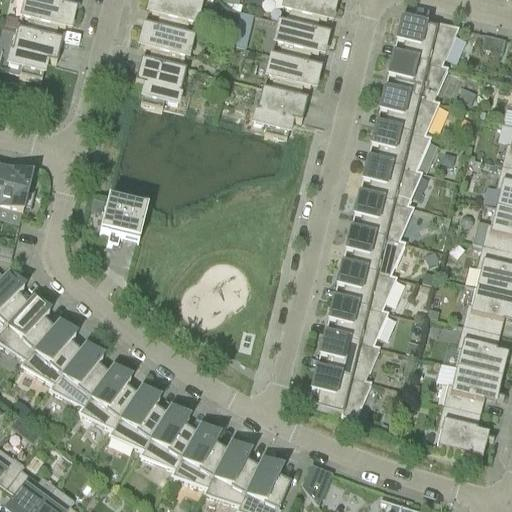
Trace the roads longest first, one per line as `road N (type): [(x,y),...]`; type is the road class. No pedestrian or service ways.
road 1 (residential): [(267,424),(372,0)]
road 2 (residential): [(267,424),(152,350),(66,280),(53,247),(72,158)]
road 3 (residential): [(508,505),(398,476),(267,424)]
road 4 (residential): [(72,158),(112,0)]
